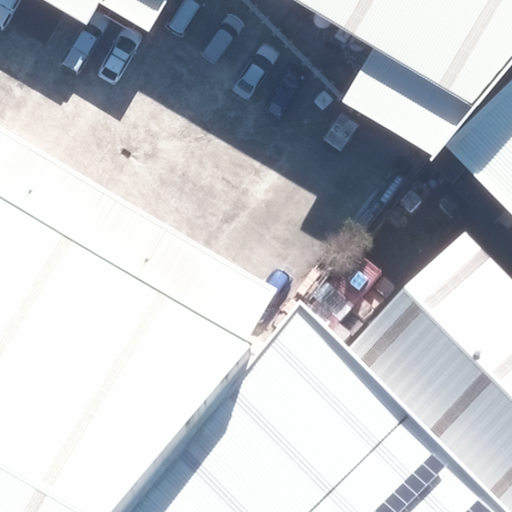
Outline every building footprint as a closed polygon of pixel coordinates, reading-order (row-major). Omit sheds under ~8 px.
[(511,67),(511,0),(319,0),(483,98),(511,67)] [(0,511),(167,511),(317,337),(0,114),(0,511)] [(511,115),(456,171),(511,226),(511,115)] [(511,511),(511,289),(478,255),(352,382),(484,511),(511,511)] [(482,511),(352,382),(317,337),(167,511),(482,511)]
